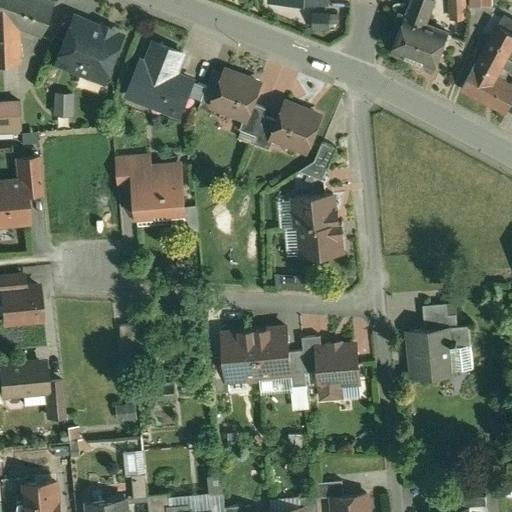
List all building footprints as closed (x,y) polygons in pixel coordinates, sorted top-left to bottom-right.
[(53,1),(49,0),(0,0),(0,21),(18,29),(40,37),(53,1)] [(434,0),(411,0),(405,17),(425,25),(434,0)] [(466,0),(448,0),(449,20),(467,19),(466,0)] [(400,15),(393,34),(398,36),(405,17),(400,15)] [(425,25),(405,17),(398,36),(392,52),(434,68),(447,33),(425,25)] [(122,37),(73,18),(56,62),(105,80),(122,37)] [(18,29),(0,21),(0,64),(19,64),(18,29)] [(511,34),(497,26),(487,45),(507,55),(511,45),(511,34)] [(182,54),(154,44),(146,64),(141,62),(128,95),(178,115),(191,81),(174,75),(182,54)] [(507,55),(487,45),(476,67),(481,70),(482,69),(496,76),(507,55)] [(511,84),(496,76),(482,69),(481,70),(469,93),(506,113),(511,101),(511,84)] [(224,74),(213,70),(202,98),(213,102),(224,74)] [(259,84),(225,71),(224,74),(213,102),(211,106),(244,119),(245,119),(251,103),(259,84)] [(72,94),(56,93),(56,109),(71,110),(72,94)] [(19,102),(0,102),(0,134),(21,133),(19,102)] [(251,103),(245,119),(244,119),(239,131),(255,137),(263,116),(266,109),(251,103)] [(319,117),(286,103),(278,122),(272,138),(274,139),(305,151),(319,117)] [(278,122),(263,116),(255,137),(252,144),(269,151),(274,139),(272,138),(278,122)] [(322,143),(314,161),(299,171),(299,172),(322,181),(335,149),(322,143)] [(149,155),(127,158),(128,171),(133,170),(132,169),(150,167),(149,155)] [(39,156),(17,159),(19,180),(24,180),(25,194),(43,192),(39,156)] [(127,158),(115,159),(117,185),(134,183),(133,170),(128,171),(127,158)] [(150,167),(132,169),(134,183),(137,219),(138,226),(185,221),(184,214),(185,214),(180,165),(150,167)] [(19,180),(0,181),(0,225),(28,222),(25,194),(24,180),(19,180)] [(333,194),(293,198),(296,227),(299,227),(339,223),(337,210),(334,210),(333,194)] [(339,223),(299,227),(301,257),(341,253),(340,237),(343,236),(342,223),(339,223)] [(23,276),(0,278),(0,291),(2,291),(2,290),(25,287),(23,276)] [(25,287),(2,290),(2,291),(5,324),(42,320),(39,286),(25,287)] [(447,303),(422,306),(424,330),(457,327),(456,315),(448,316),(447,303)] [(131,325),(119,327),(122,350),(133,349),(131,325)] [(424,330),(410,331),(413,379),(453,376),(451,348),(471,346),(469,326),(457,327),(424,330)] [(284,328),(254,331),(259,381),(267,381),(269,377),(289,376),(290,376),(288,352),(286,329),(286,327),(285,328),(284,328)] [(254,331),(223,334),(223,333),(222,334),(222,335),(224,358),(226,382),(228,382),(247,380),(250,382),(259,381),(254,331)] [(320,336),(301,338),(302,351),(304,374),(318,373),(316,350),(321,349),(320,336)] [(321,349),(316,350),(318,373),(320,388),(359,384),(355,346),(321,349)] [(302,351),(288,352),(290,376),(289,376),(290,388),(306,387),(304,374),(302,351)] [(224,358),(210,360),(213,396),(229,394),(228,382),(226,382),(224,358)] [(37,362),(0,366),(4,398),(46,393),(48,393),(47,383),(45,369),(37,362)] [(62,382),(47,383),(48,393),(46,393),(49,419),(66,417),(62,382)] [(136,406),(115,408),(117,425),(138,422),(136,406)] [(145,475),(131,476),(133,501),(147,500),(147,498),(145,475)] [(59,511),(57,482),(23,486),(25,511),(59,511)] [(341,482),(315,485),(316,497),(316,500),(332,499),(343,498),(341,482)] [(450,489),(423,491),(425,504),(431,503),(431,511),(486,511),(486,499),(451,502),(450,489)] [(168,496),(147,498),(147,500),(148,511),(168,511),(168,509),(169,509),(168,496)] [(343,498),(332,499),(333,511),(367,511),(366,496),(343,498)] [(316,497),(298,499),(299,510),(301,510),(300,511),(317,511),(316,500),(316,497)] [(126,511),(125,501),(88,504),(88,511),(126,511)]
